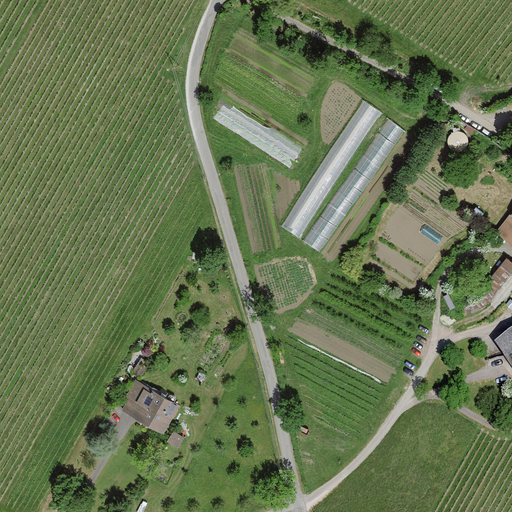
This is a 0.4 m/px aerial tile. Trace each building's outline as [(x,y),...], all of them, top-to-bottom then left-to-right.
[(360,97),(288,226),(305,236),(378,107),(360,97)] [(369,145),(319,230),(320,230),(313,241),(319,244),(320,241),(329,245),(383,154),(369,145)] [(511,215),(500,231),(511,240),(511,215)] [(511,272),(511,260),(509,258),(484,291),(474,300),(465,305),(462,311),(465,315),(478,310),(491,298),(511,272)] [(511,338),(502,345),(511,358),(511,338)] [(130,400),(125,409),(163,431),(177,406),(137,383),(128,399),(130,400)] [(176,428),(169,439),(179,445),(186,435),(176,428)]
